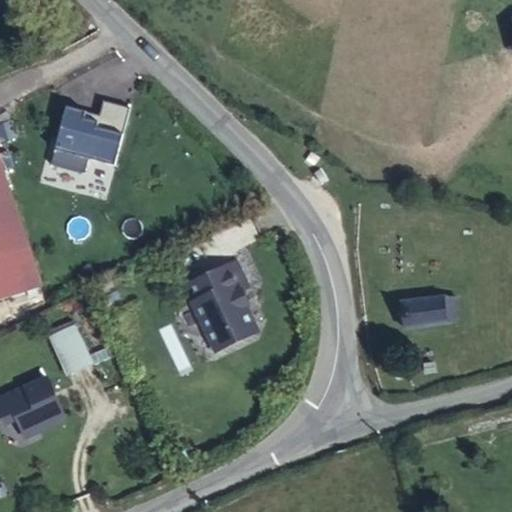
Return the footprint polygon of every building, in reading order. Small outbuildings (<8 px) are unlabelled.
[(126,132),(133,107),(107,100),(100,125),(126,132)] [(67,112),(55,163),(88,171),(92,157),(121,164),(130,127),(67,112)] [(0,165),(0,300),(41,287),(0,165)] [(236,266),(189,288),(197,304),(192,306),(215,357),(250,341),(253,332),(244,311),(248,309),(242,296),(248,293),(236,266)] [(77,282),(47,290),(71,386),(99,379),(77,282)] [(460,321),(458,297),(445,299),(445,298),(402,303),(405,329),(448,323),(448,322),(460,321)] [(43,380),(0,400),(0,421),(4,430),(15,424),(24,443),(64,424),(43,380)]
